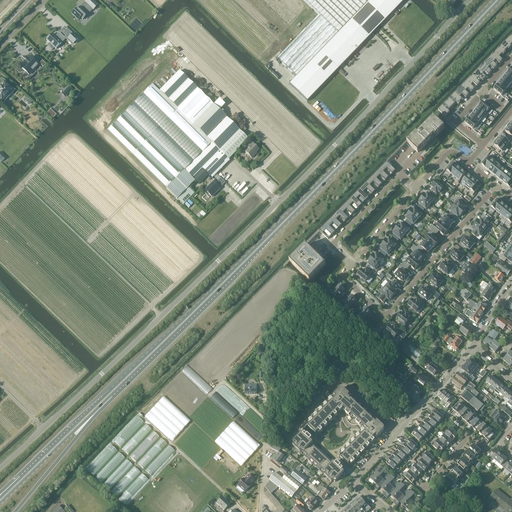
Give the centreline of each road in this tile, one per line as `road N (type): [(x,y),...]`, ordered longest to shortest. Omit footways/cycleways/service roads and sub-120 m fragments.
road 1 (unclassified): [(0,467),(302,178),(456,13)]
road 2 (primary): [(496,0),(111,391)]
road 3 (residential): [(495,184),(385,317)]
road 4 (primary): [(12,511),(111,391)]
road 5 (track): [(250,126),(178,54),(151,59)]
road 6 (residential): [(353,266),(334,242),(400,173)]
road 7 (primary): [(111,391),(22,478)]
